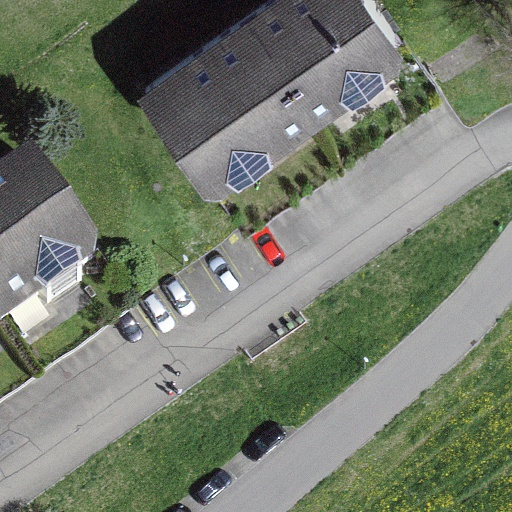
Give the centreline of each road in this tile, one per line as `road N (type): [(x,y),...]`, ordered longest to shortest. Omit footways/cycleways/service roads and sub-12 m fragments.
road 1 (residential): [(511,138),(0,478)]
road 2 (residential): [(511,275),(243,511)]
